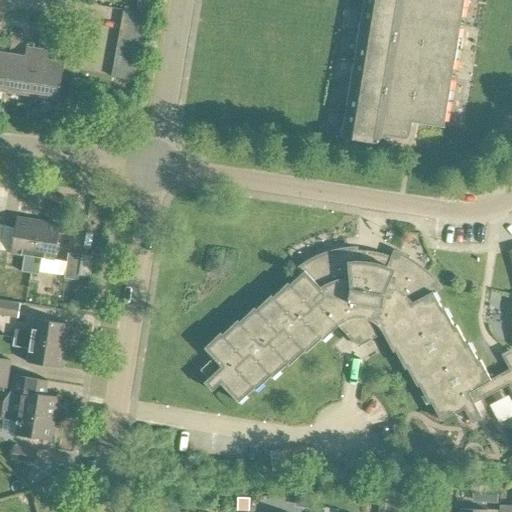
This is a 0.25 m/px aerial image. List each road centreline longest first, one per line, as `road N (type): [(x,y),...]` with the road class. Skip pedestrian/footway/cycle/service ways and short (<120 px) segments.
road 1 (unclassified): [(511,200),(461,213),(153,166)]
road 2 (residential): [(104,511),(153,166)]
road 3 (unclassified): [(153,166),(180,0)]
road 4 (unclassified): [(153,166),(0,144)]
